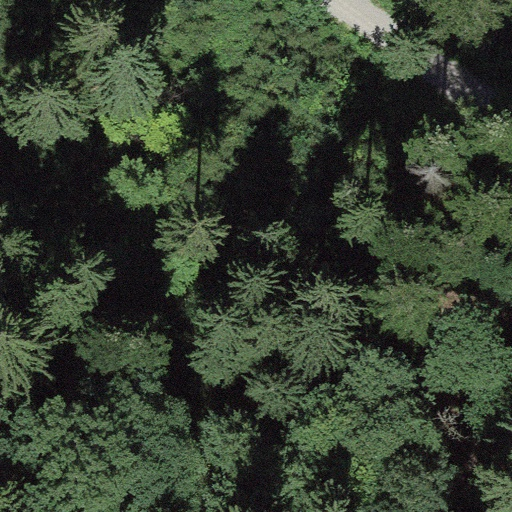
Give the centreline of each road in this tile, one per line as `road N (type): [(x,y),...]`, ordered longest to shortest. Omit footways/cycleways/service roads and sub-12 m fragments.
road 1 (track): [(511,131),(329,0)]
road 2 (track): [(511,396),(461,511)]
